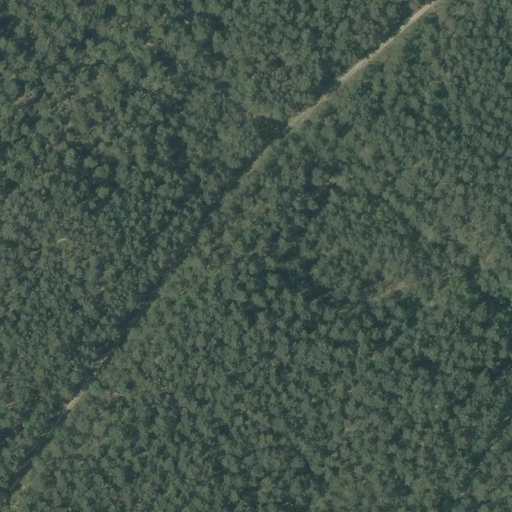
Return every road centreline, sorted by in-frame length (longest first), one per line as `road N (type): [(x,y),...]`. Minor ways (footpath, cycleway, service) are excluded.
road 1 (track): [(431,0),(268,146),(0,509)]
road 2 (track): [(511,315),(414,229),(101,0)]
